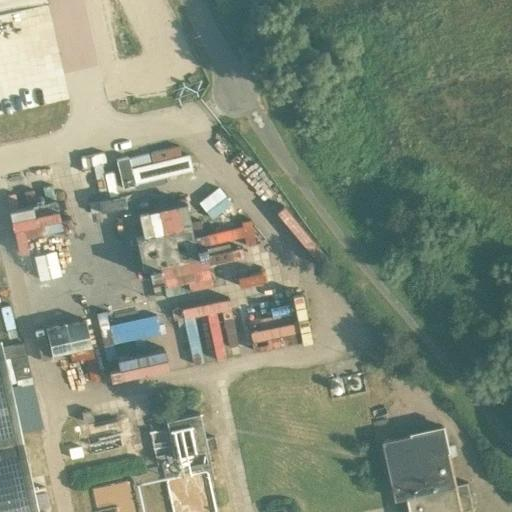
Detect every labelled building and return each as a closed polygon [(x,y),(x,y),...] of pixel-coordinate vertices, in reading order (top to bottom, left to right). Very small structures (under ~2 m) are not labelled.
[(49,197),(2,205),(9,246),(70,237),(66,214),(52,216),(49,197)] [(192,225),(136,236),(142,267),(198,256),(192,225)] [(37,276),(56,273),(53,249),(34,252),(37,276)] [(229,249),(209,251),(212,270),(232,268),(229,249)] [(289,306),(172,327),(174,341),(200,336),(202,346),(231,341),(231,340),(248,337),(250,345),(295,337),(289,306)] [(111,321),(112,334),(156,332),(155,319),(111,321)] [(85,320),(45,328),(51,353),(90,345),(85,320)] [(111,377),(162,365),(158,343),(106,355),(111,377)] [(0,511),(34,511),(17,433),(0,356),(0,511)] [(199,412),(167,419),(165,420),(173,457),(216,448),(213,436),(204,438),(199,412)] [(474,511),(468,482),(457,484),(444,426),(383,440),(396,499),(408,496),(411,511),(474,511)] [(140,511),(133,477),(93,485),(97,511),(140,511)]
